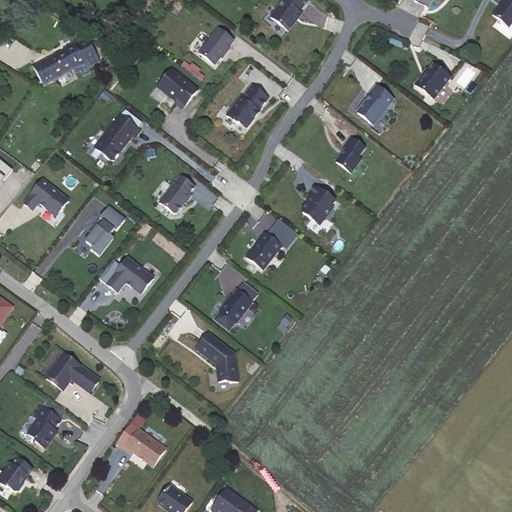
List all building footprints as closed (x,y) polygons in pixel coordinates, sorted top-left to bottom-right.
[(281,1),(268,18),(286,32),(299,15),(296,13),(305,1),(303,0),(280,0),(280,1),(281,1)] [(511,19),(511,0),(501,0),(490,15),(506,27),(511,19)] [(232,42),(216,30),(197,54),(213,67),(219,59),(221,55),(223,56),(228,50),(226,49),(232,42)] [(87,39),(75,45),(75,44),(62,51),(64,53),(48,62),(47,60),(33,67),(42,85),(56,77),(55,76),(71,67),(75,74),(80,71),(83,76),(90,72),(89,69),(100,62),(87,39)] [(448,78),(431,65),(427,71),(422,77),(420,76),(413,86),(432,100),(448,78)] [(181,111),(196,91),(169,70),(155,88),(174,103),(173,105),(181,111)] [(368,95),(354,113),(370,125),(390,99),(373,85),(367,94),(368,95)] [(266,99),(249,87),(240,99),(239,98),(224,117),(235,125),(238,124),(244,130),(253,120),(252,119),(257,112),(266,99)] [(138,131),(119,116),(99,140),(117,154),(130,137),(132,139),(138,131)] [(363,149),(349,138),(341,148),(344,149),(334,163),(349,174),(350,173),(360,161),(356,158),(363,149)] [(152,150),(142,151),(143,158),(153,157),(152,150)] [(4,182),(13,171),(0,161),(0,184),(3,181),(4,182)] [(365,165),(360,161),(350,173),(356,177),(365,165)] [(187,195),(193,188),(179,177),(174,184),(173,184),(157,203),(172,215),(174,214),(179,208),(178,208),(182,203),(183,204),(189,197),(187,195)] [(43,181),(24,205),(32,212),(39,204),(56,218),(69,202),(43,181)] [(312,185),(305,195),(307,197),(299,208),(299,212),(315,224),(329,206),(327,205),(331,200),(312,185)] [(123,220),(107,208),(98,219),(101,222),(97,228),(93,225),(87,233),(90,235),(84,242),(90,247),(90,250),(89,251),(97,257),(111,239),(108,237),(112,231),(114,232),(123,220)] [(143,223),(136,233),(141,238),(149,228),(143,223)] [(280,247),(263,235),(245,258),(262,271),(280,247)] [(126,258),(105,285),(115,294),(124,283),(139,295),(152,279),(126,258)] [(321,263),(316,268),(321,273),(326,267),(321,263)] [(252,303),(236,292),(231,298),(227,303),(226,302),(219,312),(235,325),(252,303)] [(0,300),(0,325),(12,309),(0,300)] [(289,318),(283,314),(278,320),(284,324),(289,318)] [(233,355),(206,334),(194,350),(215,366),(216,365),(218,367),(217,368),(215,371),(216,383),(225,382),(227,384),(235,383),(233,355)] [(93,396),(103,383),(66,356),(48,380),(64,392),(67,391),(72,385),(74,382),(78,384),(93,396)] [(56,431),(63,422),(44,408),(37,418),(41,421),(30,435),(38,441),(38,444),(47,450),(53,442),(53,439),(58,433),(56,431)] [(168,453),(141,433),(126,452),(134,458),(135,456),(155,470),(168,453)] [(34,471),(19,459),(14,465),(13,464),(7,472),(4,473),(0,478),(0,482),(8,489),(9,489),(10,489),(16,493),(20,492),(25,485),(23,484),(26,480),(27,480),(34,471)] [(189,511),(194,505),(171,488),(159,504),(159,508),(165,511),(168,511),(189,511)] [(227,488),(212,510),(214,511),(256,511),(257,511),(227,488)]
